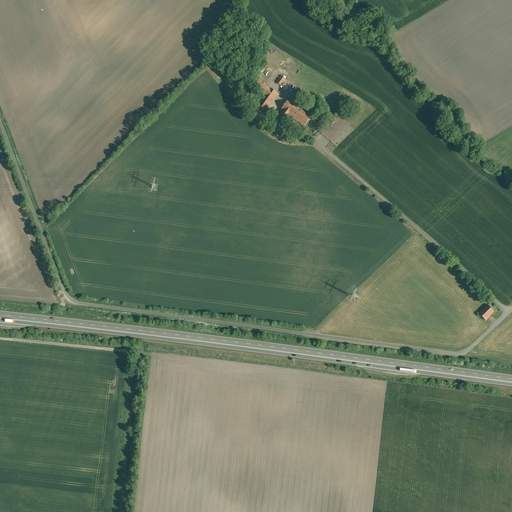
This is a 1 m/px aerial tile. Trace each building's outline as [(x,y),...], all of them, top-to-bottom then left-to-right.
[(263,63),(258,70),(262,72),(267,65),(263,63)] [(282,76),(277,83),(280,85),(285,79),(282,76)] [(278,94),(258,79),(252,87),(264,96),(250,115),(258,121),(278,94)] [(298,108),(288,101),(272,122),(282,129),(291,117),(298,108)] [(311,117),(298,108),(291,117),(300,124),(299,124),(300,124),(304,127),(311,117)] [(480,313),(487,320),(496,311),(489,304),(480,313)]
